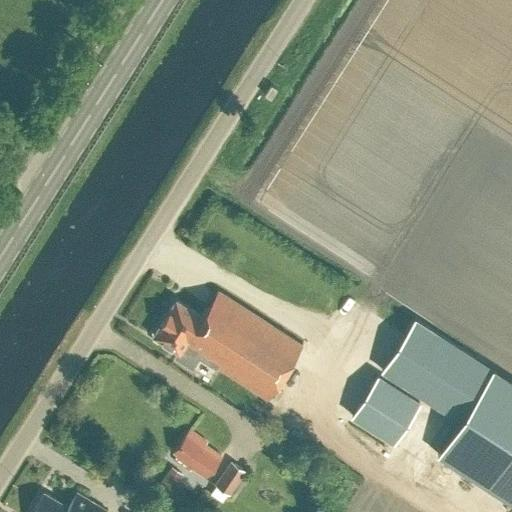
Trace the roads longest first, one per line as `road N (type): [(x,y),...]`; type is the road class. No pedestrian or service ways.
road 1 (unclassified): [(0,476),(302,0)]
road 2 (primary): [(57,161),(159,0)]
